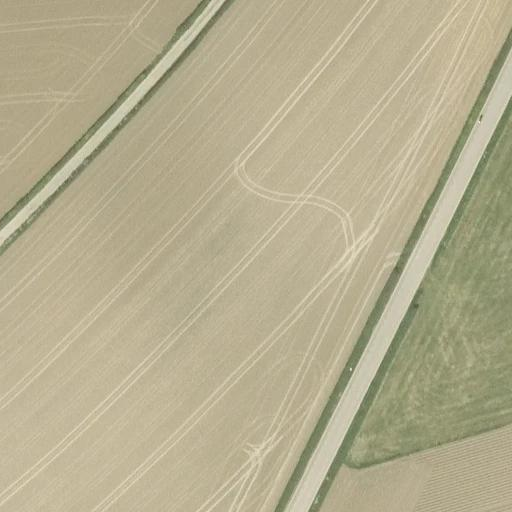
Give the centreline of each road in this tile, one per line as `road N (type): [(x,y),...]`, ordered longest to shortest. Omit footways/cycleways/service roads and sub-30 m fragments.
road 1 (tertiary): [(295,511),(511,66)]
road 2 (track): [(218,0),(0,238)]
